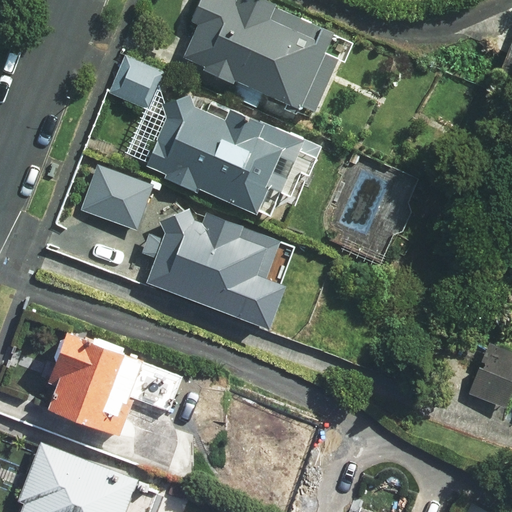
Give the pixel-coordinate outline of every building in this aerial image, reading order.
[(199,76),(229,88),(232,80),(298,107),(330,32),(254,0),(198,0),(175,56),(203,67),(199,76)] [(511,27),(499,62),(511,66),(511,27)] [(164,72),(125,57),(110,95),(150,110),(164,72)] [(208,113),(182,96),(159,104),(163,118),(145,165),(164,175),(161,180),(192,192),(195,187),(254,214),(264,191),(276,196),(302,140),(222,107),(208,113)] [(154,184),(96,163),(78,209),(136,231),(154,184)] [(157,218),(162,232),(144,280),(263,324),(277,284),(257,277),(272,236),(201,211),(197,223),(187,207),(157,218)] [(172,412),(184,374),(61,334),(36,411),(120,439),(132,400),(172,412)] [(504,409),(511,389),(511,351),(485,341),(464,393),(504,409)] [(121,511),(132,479),(38,442),(13,511),(121,511)]
